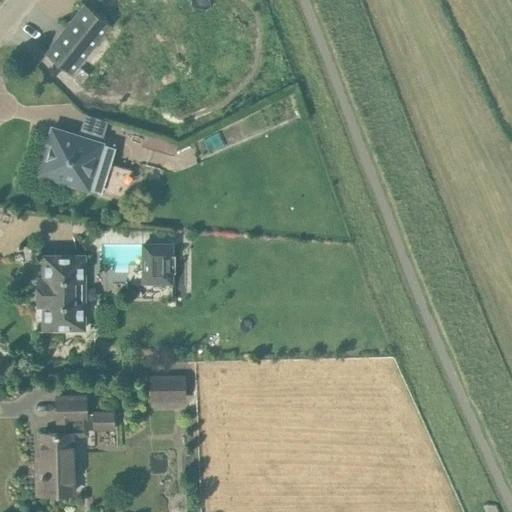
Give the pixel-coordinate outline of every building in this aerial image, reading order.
[(110,24),(101,16),(85,4),(46,53),(71,73),(84,58),(110,24)] [(81,68),(74,76),(82,82),(89,74),(81,68)] [(39,173),(38,174),(58,179),(71,184),(91,190),(102,194),(124,200),(133,172),(111,166),(98,162),(104,143),(101,142),(79,135),(71,133),(52,128),(48,142),(51,143),(49,149),(48,149),(40,173),(39,173)] [(143,144),(173,151),(176,139),(145,132),(143,144)] [(174,242),(142,242),(141,284),(173,284),(174,242)] [(84,329),(84,281),(85,255),(44,255),(44,278),(38,278),(38,305),(44,305),(43,329),(84,329)] [(185,374),(149,375),(150,402),(186,401),(185,374)] [(38,494),(58,493),(73,493),(72,434),(86,433),(85,397),(57,398),(58,420),(59,420),(59,433),(42,433),(43,472),(38,473),(38,494)] [(113,410),(93,411),(93,429),(113,429),(113,410)]
